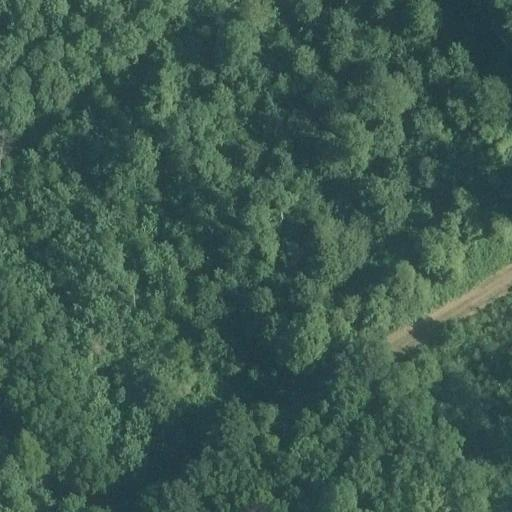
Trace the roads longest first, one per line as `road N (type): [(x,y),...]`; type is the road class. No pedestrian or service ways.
road 1 (track): [(511,274),(101,503)]
road 2 (track): [(108,511),(53,461),(0,432)]
